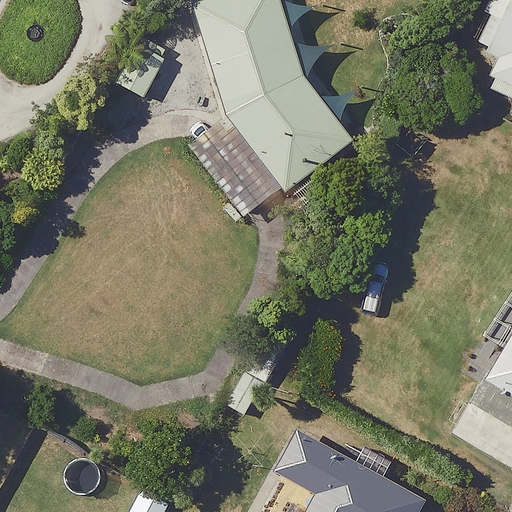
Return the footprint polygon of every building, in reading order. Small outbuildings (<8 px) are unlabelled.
[(272,0),(208,0),(189,6),(225,120),(282,194),(346,145),(299,84),(272,0)] [(511,0),(482,0),(463,41),(493,55),(479,85),(511,100),(511,97),(511,0)] [(158,63),(132,50),(115,83),(141,97),(158,63)] [(511,321),(448,433),(509,469),(511,463),(511,321)] [(419,511),(425,503),(300,432),(255,511),(419,511)]
